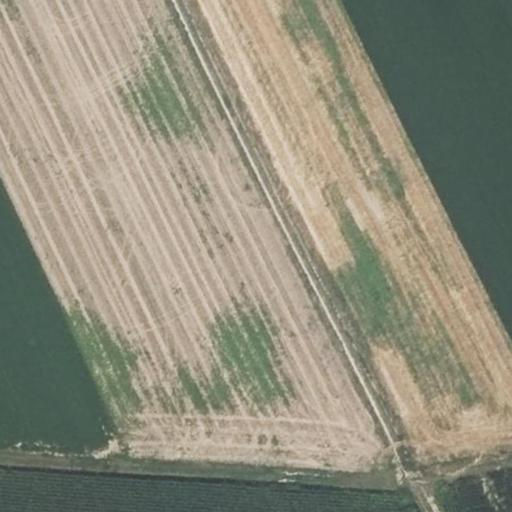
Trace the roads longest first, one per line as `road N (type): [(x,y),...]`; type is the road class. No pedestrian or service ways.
road 1 (track): [(450,511),(187,0)]
road 2 (track): [(0,448),(177,465),(430,469),(511,458)]
